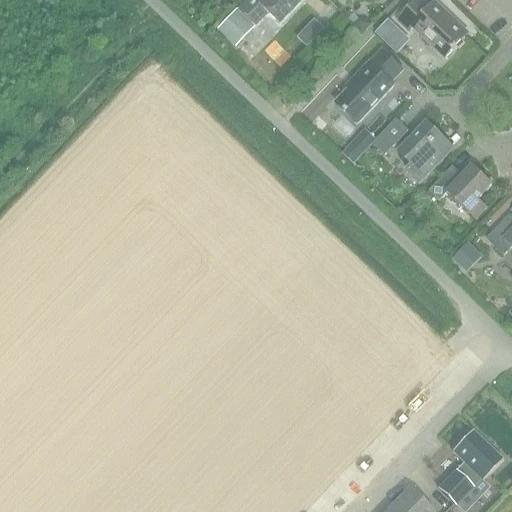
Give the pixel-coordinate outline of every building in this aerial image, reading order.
[(246,0),(238,10),(255,26),(267,14),(278,25),(302,1),(300,0),(246,0)] [(395,22),(407,33),(410,29),(442,60),(465,36),(433,4),(427,10),(417,0),(395,22)] [(350,11),(345,16),(362,33),(371,23),(366,19),(359,19),(350,11)] [(313,20),(305,29),(315,37),(322,29),(313,20)] [(386,22),(374,35),(385,46),(398,32),(386,22)] [(354,83),(333,104),(355,125),(391,88),(388,85),(400,72),(380,53),(368,66),(367,64),(351,80),(354,83)] [(318,114),(311,121),(321,130),(328,123),(318,114)] [(373,146),(385,157),(409,133),(396,121),(373,146)] [(412,166),(406,172),(420,186),(447,158),(438,149),(445,142),(427,125),(399,154),(412,166)] [(354,142),(342,154),(353,164),(365,152),(354,142)] [(430,193),(440,203),(449,194),(477,221),(487,210),(477,202),(492,186),(473,167),(458,183),(448,174),(430,193)] [(511,228),(505,222),(486,240),(503,257),(511,248),(511,228)] [(464,249),(453,260),(465,272),(467,274),(482,258),(468,245),(464,249)] [(454,473),(437,490),(454,506),(470,490),(471,488),(478,481),(481,483),(502,461),(471,431),(450,452),(450,453),(462,465),(455,472),(454,473)] [(433,511),(409,488),(385,511),(433,511)]
